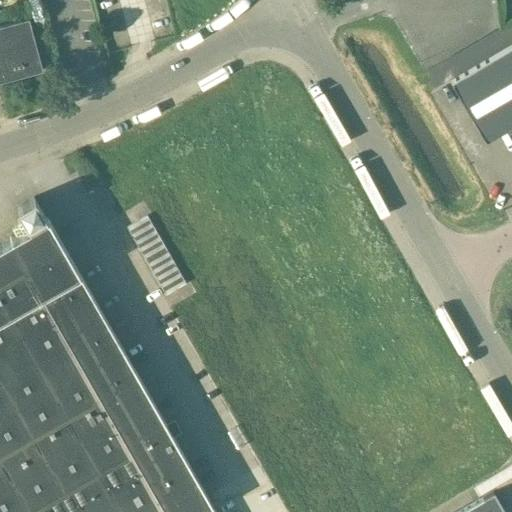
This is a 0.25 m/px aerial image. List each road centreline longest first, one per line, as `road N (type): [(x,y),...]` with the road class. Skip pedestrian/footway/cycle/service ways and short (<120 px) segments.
road 1 (unknown): [(34,130),(246,511)]
road 2 (unclassified): [(285,0),(448,279)]
road 3 (unclassified): [(0,142),(152,89),(222,48),(279,0)]
road 4 (unclassified): [(448,279),(511,389)]
